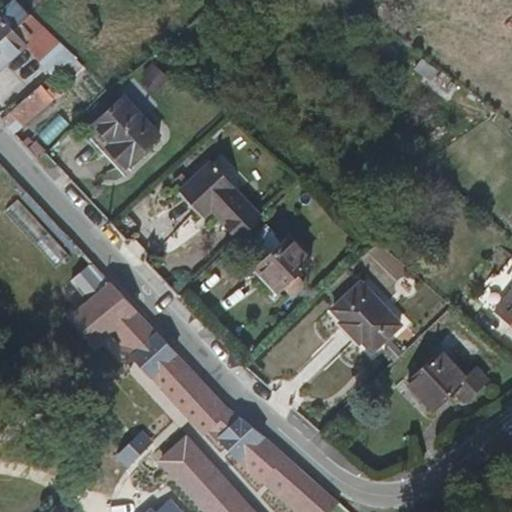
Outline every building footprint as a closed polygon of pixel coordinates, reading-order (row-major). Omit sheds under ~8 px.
[(382,2),(379,0),(357,0),(373,12),(382,2)] [(0,14),(27,45),(55,76),(77,58),(31,15),(15,1),(0,13),(0,14)] [(0,69),(27,45),(0,14),(0,69)] [(431,81),(438,68),(420,58),(412,71),(431,81)] [(140,81),(160,91),(170,71),(150,61),(140,81)] [(1,120),(14,134),(54,99),(47,91),(42,85),(1,120)] [(47,91),(54,99),(60,94),(52,86),(47,91)] [(108,147),(127,168),(161,136),(124,97),(95,124),(112,143),(108,147)] [(29,149),(39,160),(45,154),(47,152),(45,150),(37,142),(29,149)] [(248,202),(212,164),(183,190),(207,215),(212,210),(226,223),(248,202)] [(263,275),(293,248),(285,239),(256,267),(263,275)] [(297,244),(293,248),(263,275),(278,291),(311,261),(297,244)] [(201,384),(84,259),(60,280),(215,439),(232,422),(213,404),(216,401),(201,384)] [(192,284),(177,298),(207,331),(222,318),(192,284)] [(402,326),(362,284),(334,309),(344,320),(341,324),(360,344),(364,341),(374,352),(402,326)] [(511,290),(495,311),(511,324),(511,290)] [(221,350),(237,352),(240,334),(224,331),(221,350)] [(462,376),(441,353),(409,382),(404,378),(399,383),(418,404),(423,399),(433,409),(453,391),(462,400),(485,378),(474,365),(462,376)] [(215,439),(236,461),(243,455),(257,442),(232,422),(215,439)] [(132,444),(124,451),(116,456),(122,464),(124,467),(132,462),(143,455),(148,450),(141,439),(132,444)] [(257,442),(243,455),(259,472),(274,457),(258,443),(257,442)] [(243,455),(236,461),(266,492),(290,471),(274,457),(259,472),(243,455)] [(295,511),(325,511),(335,503),(319,486),(293,510),(295,511)]
